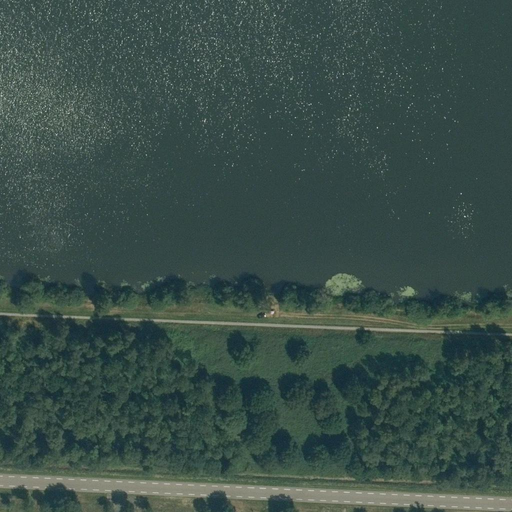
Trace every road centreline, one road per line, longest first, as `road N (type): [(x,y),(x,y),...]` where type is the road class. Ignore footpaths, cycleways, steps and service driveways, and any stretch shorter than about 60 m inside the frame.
road 1 (tertiary): [(511,503),(0,480)]
road 2 (track): [(511,324),(0,309)]
